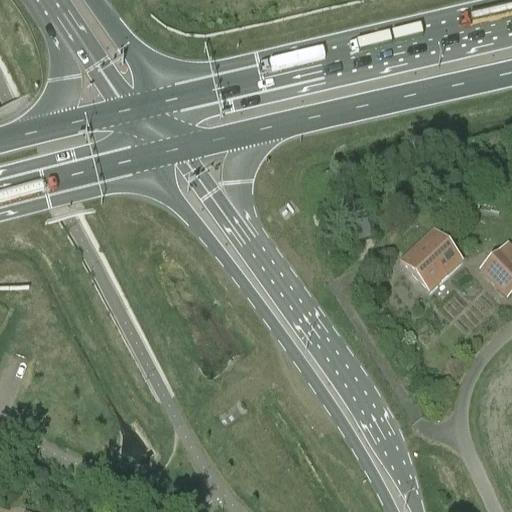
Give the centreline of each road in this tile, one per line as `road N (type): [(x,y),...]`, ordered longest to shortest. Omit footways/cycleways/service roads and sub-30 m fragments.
road 1 (tertiary): [(145,157),(283,339),(391,511)]
road 2 (tertiary): [(416,511),(366,407),(185,148)]
road 3 (primary): [(511,22),(159,103)]
road 4 (primary): [(185,148),(511,74)]
road 5 (unclassified): [(338,296),(410,414),(422,428),(457,435)]
road 6 (primary): [(0,195),(145,157)]
road 7 (secondary): [(43,0),(117,113)]
road 8 (secondary): [(159,103),(91,0)]
road 9 (unclassified): [(457,435),(471,372),(511,331)]
road 10 (primary): [(117,113),(0,143)]
